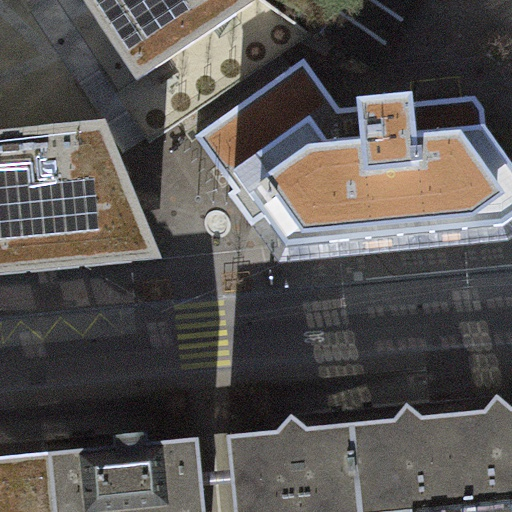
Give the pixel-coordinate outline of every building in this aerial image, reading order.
[(82,0),(140,92),(263,11),(248,0),(82,0)] [(511,221),(511,166),(487,133),(487,117),(477,103),(415,108),(415,99),(361,103),(361,112),(342,113),(306,64),(199,140),(239,195),(234,199),(255,228),(267,219),(284,244),(273,252),(280,260),(299,258),(297,246),(504,227),(511,221)] [(0,150),(0,275),(161,261),(128,178),(124,169),(111,138),(0,150)] [(255,228),(273,252),(284,244),(267,219),(255,228)] [(297,246),(299,258),(510,239),(511,237),(511,221),(504,227),(297,246)] [(283,438),(235,442),(241,511),(459,511),(511,507),(511,408),(500,399),(487,416),(425,422),(410,408),(398,427),(311,434),(295,420),(283,438)] [(207,511),(199,440),(53,455),(59,511),(207,511)] [(0,511),(59,511),(53,455),(0,460),(0,511)]
